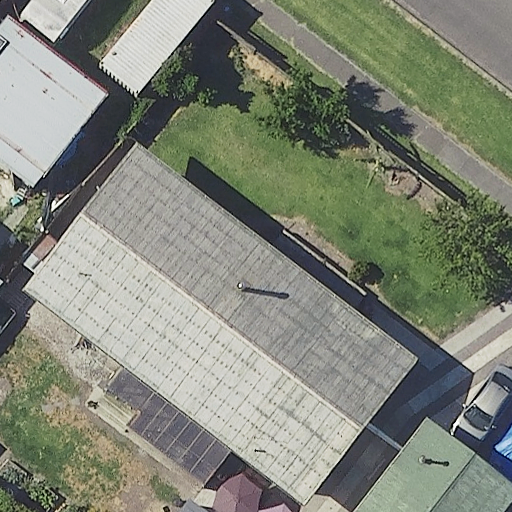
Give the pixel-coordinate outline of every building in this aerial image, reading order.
[(188,0),(119,0),(81,48),(124,81),(188,0)] [(96,79),(0,24),(0,170),(14,181),(96,79)] [(390,348),(105,136),(0,276),(0,279),(110,362),(81,400),(183,476),(208,441),(280,495),(390,348)] [(474,511),(498,483),(401,408),(320,511),(474,511)] [(192,511),(170,494),(154,511),(192,511)]
